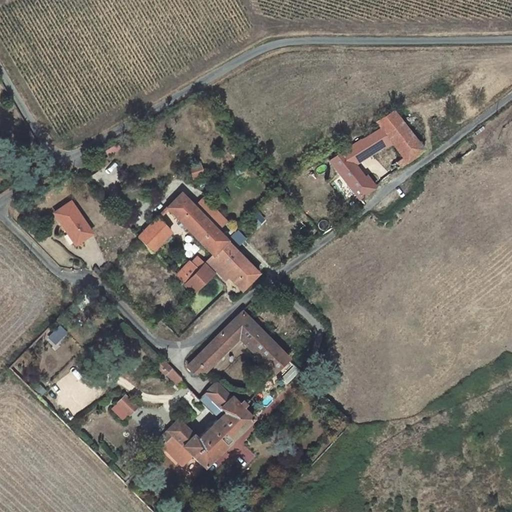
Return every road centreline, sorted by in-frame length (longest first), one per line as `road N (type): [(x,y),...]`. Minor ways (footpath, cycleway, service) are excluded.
road 1 (unclassified): [(511,92),(185,344),(147,341),(88,279),(61,273),(0,209)]
road 2 (unclassified): [(511,40),(268,45),(58,165)]
